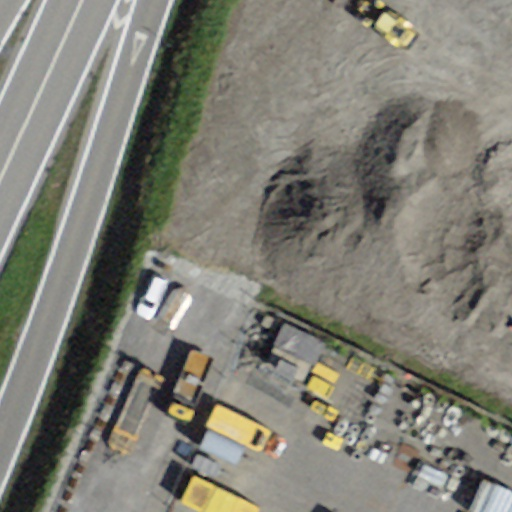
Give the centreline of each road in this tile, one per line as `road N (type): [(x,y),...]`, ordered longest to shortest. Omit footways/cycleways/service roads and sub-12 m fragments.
road 1 (secondary): [(0,440),(153,0)]
road 2 (secondary): [(70,0),(0,149)]
